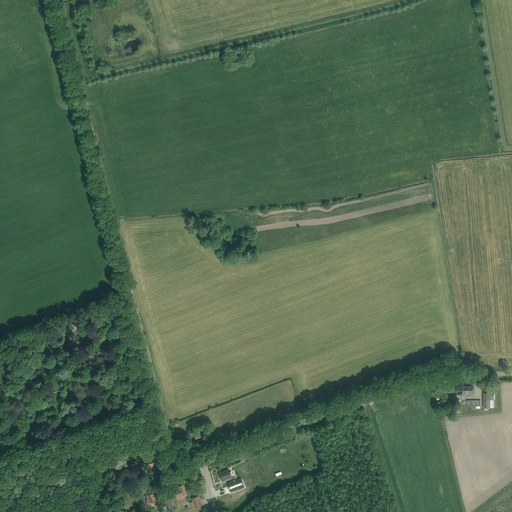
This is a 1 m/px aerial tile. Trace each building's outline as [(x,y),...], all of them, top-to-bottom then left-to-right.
[(462,386),(462,393),(462,395),(467,395),(467,397),(473,397),(473,386),(462,386)] [(483,393),(483,408),(495,408),(495,399),(490,400),(490,393),(483,393)] [(476,407),(476,408),(480,408),(480,406),(480,400),(467,400),(467,401),(463,401),(463,404),(467,403),(467,405),(470,405),(470,407),(476,407)] [(192,429),(196,440),(209,436),(206,426),(202,427),(202,425),(192,429)] [(157,451),(150,453),(152,459),(148,460),(150,467),(155,465),(154,464),(155,464),(155,465),(157,464),(158,463),(157,460),(160,460),(157,451)] [(222,481),(232,478),(229,469),(219,473),(222,481)] [(226,494),(243,488),(240,478),(223,484),(226,494)] [(177,500),(177,501),(179,500),(178,499),(183,497),(182,495),(186,493),(183,484),(178,486),(180,490),(174,492),(177,500)] [(154,492),(147,495),(150,503),(151,502),(152,504),(156,503),(155,501),(157,500),(154,492)] [(198,496),(191,499),(195,508),(201,506),(198,496)]
